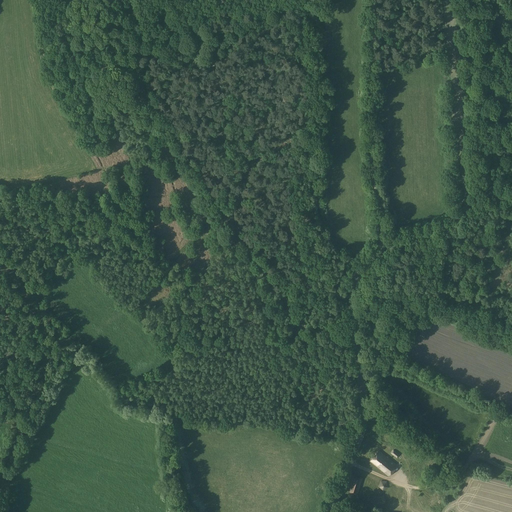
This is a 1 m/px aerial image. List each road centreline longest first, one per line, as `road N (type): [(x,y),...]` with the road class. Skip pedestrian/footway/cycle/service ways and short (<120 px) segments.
road 1 (tertiary): [(329,511),(363,424),(352,313),(361,266),(382,246),(511,190)]
road 2 (track): [(382,246),(369,136),(372,0)]
road 3 (track): [(350,463),(410,487),(457,475),(501,402)]
